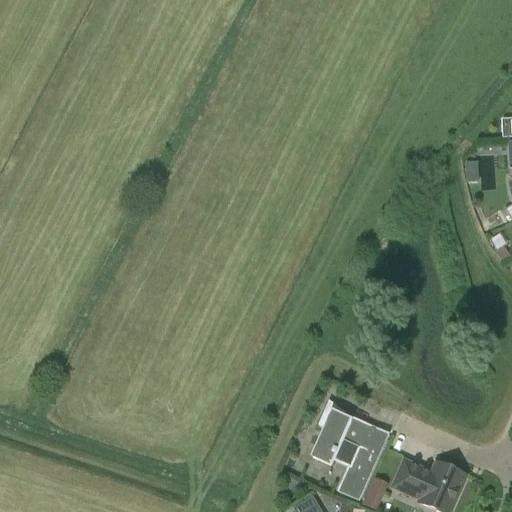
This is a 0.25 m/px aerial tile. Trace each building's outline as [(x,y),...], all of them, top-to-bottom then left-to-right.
[(511,117),(500,117),(500,135),(511,134),(511,117)] [(503,249),(496,254),(503,264),(510,259),(503,249)] [(385,440),(350,424),(350,423),(343,420),(346,414),(329,402),(317,427),(325,431),(312,459),(331,467),(333,461),(349,469),(339,493),(358,501),(385,440)] [(393,489),(420,501),(418,505),(434,511),(450,511),(466,478),(436,465),(431,477),(420,472),(421,471),(404,464),(393,489)] [(373,477),(360,502),(375,510),(388,485),(373,477)] [(295,511),(318,511),(312,501),(295,511)]
